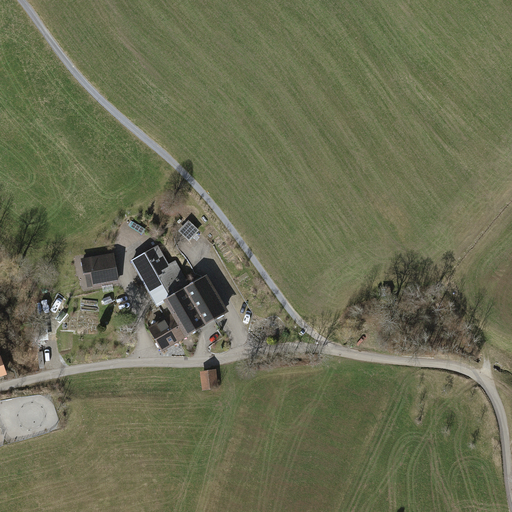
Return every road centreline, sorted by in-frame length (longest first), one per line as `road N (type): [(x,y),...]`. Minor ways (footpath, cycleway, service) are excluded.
road 1 (residential): [(511,497),(498,404),(486,383),(456,367),(287,347),(110,364),(0,388)]
road 2 (track): [(337,351),(297,318),(219,213),(84,81),(20,0)]
